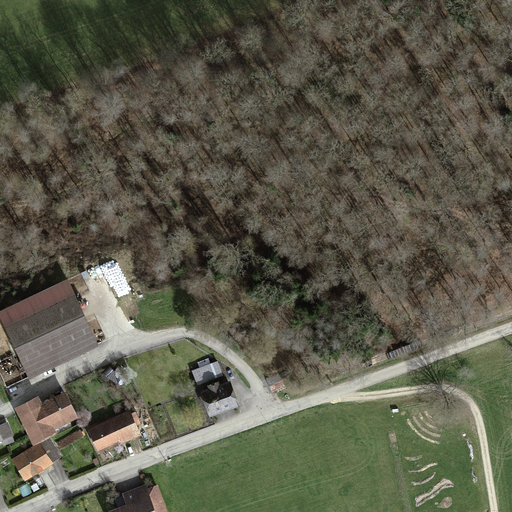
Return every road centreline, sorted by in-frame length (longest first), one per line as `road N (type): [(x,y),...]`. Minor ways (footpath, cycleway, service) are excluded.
road 1 (residential): [(0,408),(98,361),(190,332),(246,368),(273,414)]
road 2 (residential): [(22,511),(273,414)]
road 3 (track): [(494,511),(470,400),(445,388),(329,394)]
road 4 (unclassified): [(329,394),(511,327)]
